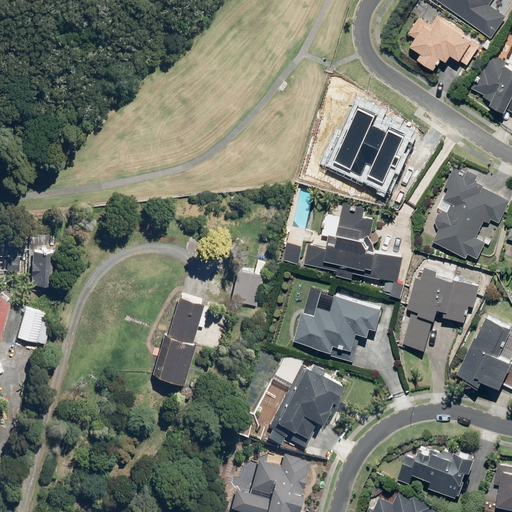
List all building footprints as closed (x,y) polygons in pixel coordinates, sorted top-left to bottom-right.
[(441,0),(493,35),(507,14),(490,2),(492,0),(441,0)] [(482,40),(439,12),(433,22),(420,13),(409,30),(417,35),(413,42),(424,50),(420,55),(437,66),(445,54),(449,58),(453,52),(468,62),(482,40)] [(511,61),(491,51),(472,88),(511,108),(511,61)] [(358,109),(333,162),(362,175),(367,164),(371,166),(366,176),(381,183),(403,135),(390,129),(388,134),(370,126),(374,117),(358,109)] [(440,226),(434,238),(468,254),(470,250),(481,255),(488,239),(478,234),(485,218),(490,220),(492,216),(501,220),(511,198),(484,185),(485,183),(477,179),(480,172),(469,167),(468,170),(456,164),(447,184),(451,186),(445,197),(452,200),(448,209),(440,211),(437,218),(440,226)] [(354,276),(356,269),(396,277),(393,292),(405,294),(410,270),(401,269),(404,255),(380,250),(380,246),(371,245),(377,217),(365,215),(367,205),(345,200),(342,214),(327,211),(323,234),(318,233),(316,242),(289,237),(285,259),(338,269),(337,272),(354,276)] [(24,254),(25,234),(0,233),(0,252),(6,252),(6,270),(19,270),(20,254),(24,254)] [(51,243),(42,243),(42,249),(32,249),(31,281),(54,282),(55,249),(51,249),(51,243)] [(253,269),(237,268),(235,301),(261,302),(264,259),(254,259),(253,269)] [(417,275),(401,341),(430,348),(438,312),(468,319),(478,281),(438,271),(439,267),(426,264),(423,277),(417,275)] [(0,338),(11,299),(1,289),(1,292),(0,291),(0,338)] [(327,351),(354,358),(358,346),(356,345),(360,329),(371,332),(373,323),(379,325),(380,323),(390,325),(395,306),(336,290),(335,295),(323,292),(317,314),(303,310),(295,338),(328,346),(327,351)] [(153,370),(181,378),(198,324),(203,326),(210,304),(194,299),(196,296),(184,292),(183,296),(179,295),(168,332),(165,331),(153,370)] [(46,311),(27,305),(17,334),(45,342),(52,321),(43,319),(46,311)] [(511,331),(511,320),(489,311),(480,333),(477,331),(460,369),(487,381),(489,374),(505,381),(511,364),(511,352),(504,349),(511,331)] [(323,418),(330,403),(328,402),(332,395),(336,397),(345,380),(325,370),(326,368),(313,361),(312,365),(302,360),(274,416),(283,420),(281,425),(291,430),(288,436),(306,445),(310,438),(306,436),(317,415),(323,418)] [(434,476),(431,484),(458,493),(467,467),(471,468),(476,454),(448,444),(446,447),(434,443),(433,447),(423,443),(420,452),(410,449),(400,476),(411,480),(415,469),(434,476)] [(247,471),(237,507),(245,509),(244,511),(289,511),(291,507),(298,509),(304,491),(302,490),(311,460),(284,452),(281,464),(267,460),(262,476),(247,471)] [(511,511),(511,463),(499,462),(496,483),(501,483),(497,511),(511,511)] [(453,511),(443,507),(441,510),(431,505),(433,501),(415,492),(414,496),(400,489),(394,501),(380,494),(374,507),(370,505),(366,511),(453,511)]
